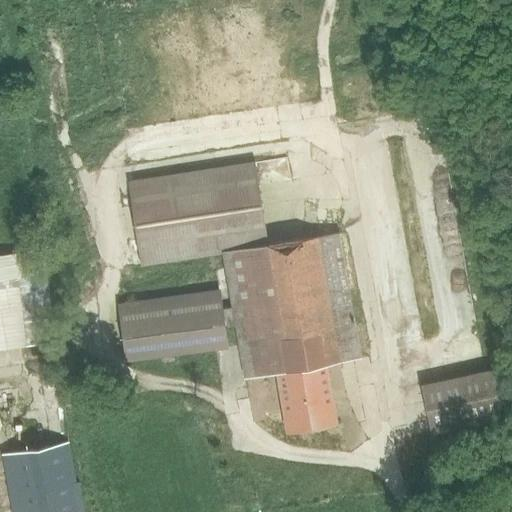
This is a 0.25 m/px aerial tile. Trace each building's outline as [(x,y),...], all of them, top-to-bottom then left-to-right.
[(254,159),(130,179),(142,259),(223,246),(267,240),(254,159)] [(325,360),(358,355),(338,228),(267,240),(223,246),(243,373),(277,368),(325,360)] [(0,253),(0,276),(16,274),(12,251),(0,253)] [(16,274),(0,276),(0,345),(27,341),(16,274)] [(218,286),(120,301),(129,358),(227,343),(218,286)] [(423,301),(387,304),(391,348),(426,345),(423,301)] [(277,368),(286,427),(334,419),(325,360),(277,368)] [(479,371),(418,380),(424,422),(485,412),(479,371)] [(68,511),(54,440),(3,451),(15,511),(68,511)]
